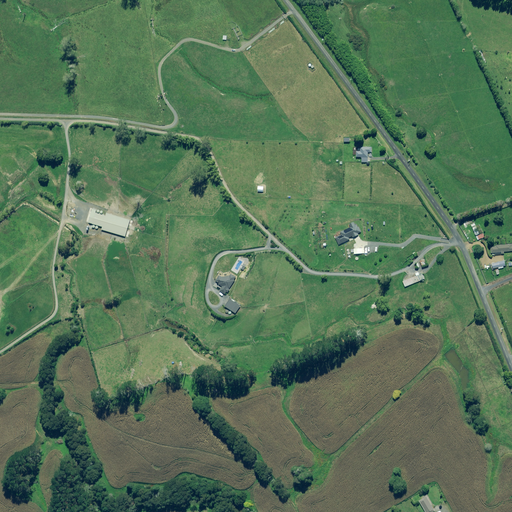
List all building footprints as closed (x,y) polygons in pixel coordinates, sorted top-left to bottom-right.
[(372,147),(361,147),(360,151),(357,151),(356,157),(362,158),(362,162),(368,163),(368,152),(372,153),(372,147)] [(97,210),(93,209),(89,223),(103,227),(102,230),(125,237),(130,220),(107,213),(106,216),(96,213),(97,210)] [(358,227),(356,222),(349,224),(351,227),(340,232),(342,235),(336,238),(339,245),(350,240),(349,238),(352,237),(353,238),(359,236),(358,234),(361,232),(359,227),(358,227)] [(480,234),(475,224),(471,225),(476,235),(480,234)] [(511,251),(511,244),(496,246),(496,247),(491,247),(492,253),(495,253),(495,255),(504,254),(504,252),(511,251)] [(416,274),(417,276),(403,281),(405,287),(419,281),(424,279),(422,274),(423,274),(422,271),(416,274)] [(236,277),(232,274),(230,276),(222,277),(219,276),(216,281),(219,283),(219,284),(223,286),(220,291),(225,294),(227,292),(228,292),(236,277)] [(240,306),(230,299),(225,307),(236,313),(240,306)] [(433,511),(435,511),(427,497),(419,501),(425,511),(433,511)]
